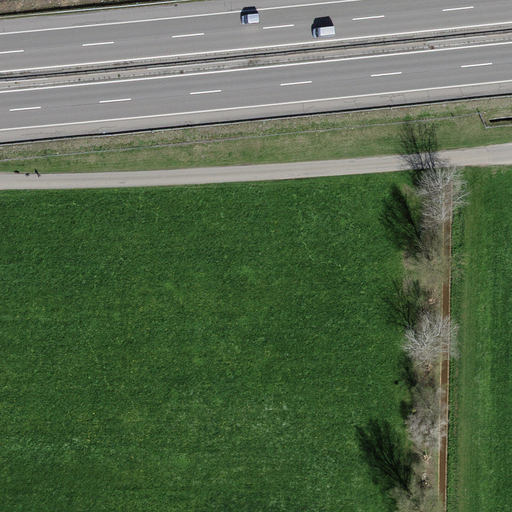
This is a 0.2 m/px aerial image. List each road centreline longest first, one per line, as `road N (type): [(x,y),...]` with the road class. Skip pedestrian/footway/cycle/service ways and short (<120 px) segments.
road 1 (motorway): [(0,112),(511,62)]
road 2 (motorway): [(511,3),(0,52)]
road 3 (track): [(511,150),(327,170),(0,181)]
